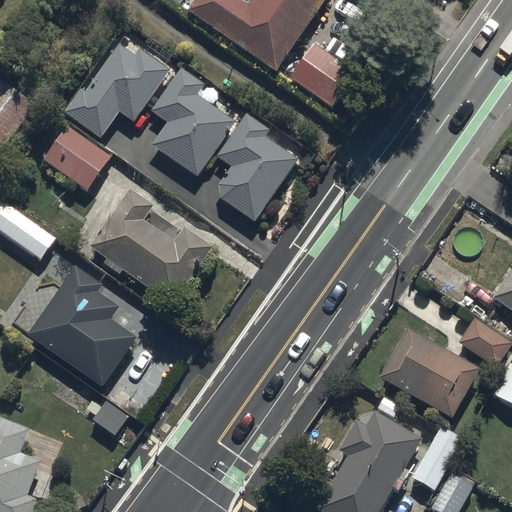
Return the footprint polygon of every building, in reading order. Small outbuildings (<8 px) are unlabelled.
[(229,0),(199,0),(187,18),(276,81),(333,2),(329,0),(258,0),(249,13),(229,0)] [(318,51),(292,84),(333,115),(359,82),(318,51)] [(81,96),(65,119),(102,145),(119,120),(134,130),(170,78),(140,57),(135,64),(119,53),(86,100),(81,96)] [(168,130),(152,152),(197,183),(234,130),(198,104),(205,94),(181,77),(152,119),(168,130)] [(37,115),(0,87),(0,150),(6,155),(37,115)] [(231,175),(219,191),(223,207),(255,230),(299,169),(266,145),(270,139),(246,122),(216,165),(231,175)] [(65,133),(43,167),(89,197),(111,163),(65,133)] [(133,199),(92,255),(172,314),(213,258),(184,237),(175,250),(145,228),(155,215),(133,199)] [(0,236),(40,266),(55,245),(0,206),(0,236)] [(75,274),(27,344),(103,396),(137,347),(111,328),(119,316),(98,301),(103,293),(75,274)] [(511,275),(494,302),(511,314),(511,275)] [(457,347),(495,372),(511,347),(511,346),(474,322),(457,347)] [(380,380),(454,424),(481,378),(407,335),(380,380)] [(511,364),(493,396),(511,407),(511,364)] [(103,408),(91,426),(114,442),(127,424),(103,408)] [(318,511),(387,511),(427,445),(376,415),(368,429),(357,423),(339,454),(349,460),(318,511)] [(0,425),(0,511),(37,511),(39,509),(28,504),(42,470),(21,462),(31,438),(0,425)] [(411,482),(433,495),(463,445),(440,432),(411,482)] [(433,511),(434,511),(463,511),(477,489),(454,476),(433,511)]
